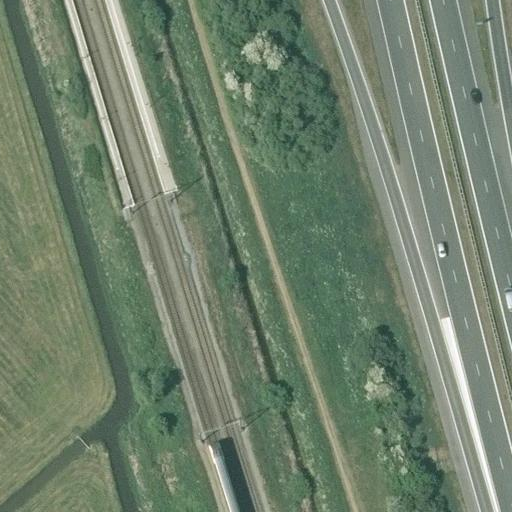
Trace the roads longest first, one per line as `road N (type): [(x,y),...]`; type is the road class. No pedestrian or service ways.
road 1 (motorway): [(328,0),(485,511)]
road 2 (motorway): [(389,0),(511,504)]
road 3 (motorway): [(511,295),(441,0)]
road 4 (motorway): [(511,125),(491,0)]
